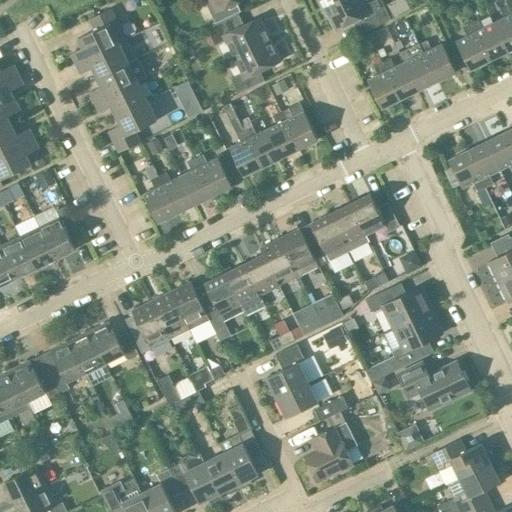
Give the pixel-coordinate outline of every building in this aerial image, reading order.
[(204,0),(216,23),(241,11),(236,1),(238,0),(204,0)] [(375,0),(364,5),(361,0),(338,0),(322,8),(324,12),(327,11),(336,30),(354,21),(361,18),(367,30),(391,19),(385,6),(381,8),(377,0),(375,0)] [(406,0),(395,0),(388,4),(395,17),(411,9),(406,0)] [(508,51),(511,48),(511,11),(509,5),(500,9),(504,18),(494,23),(508,51)] [(75,64),(120,42),(127,38),(111,8),(89,20),(94,30),(77,38),(82,48),(70,54),(75,64)] [(234,15),(207,28),(215,45),(226,40),(234,56),(242,73),(231,78),(238,93),(264,80),(260,70),(280,61),(270,39),(260,18),(245,25),(240,27),(234,15)] [(484,28),(479,19),(471,23),(489,60),(508,51),(494,23),(484,28)] [(470,69),(489,60),(471,23),(463,27),(468,36),(457,41),(470,69)] [(432,49),(431,49),(427,39),(419,43),(419,44),(438,81),(456,71),(443,43),(432,49)] [(120,42),(75,64),(80,74),(92,68),(96,77),(129,61),(120,42)] [(419,43),(419,42),(401,51),(406,61),(405,62),(419,90),(438,81),(419,44),(419,43)] [(382,47),(377,50),(379,53),(381,57),(386,55),(382,47)] [(177,56),(168,60),(170,65),(179,60),(177,56)] [(395,67),(391,58),(382,62),(401,99),(419,90),(405,62),(395,67)] [(101,87),(89,93),(94,102),(139,80),(129,61),(96,77),(101,87)] [(382,108),(401,99),(382,62),(375,66),(379,74),(368,80),(382,108)] [(0,83),(19,74),(14,64),(1,70),(0,68),(0,83)] [(0,83),(0,107),(15,100),(11,90),(24,84),(19,74),(0,83)] [(285,78),(273,84),(278,95),(290,89),(285,78)] [(115,116),(148,100),(139,80),(94,102),(99,112),(111,107),(115,116)] [(188,80),(174,87),(179,97),(193,90),(188,80)] [(262,86),(250,92),(256,104),(263,101),(265,93),(262,86)] [(0,130),(12,125),(7,116),(20,109),(15,100),(0,107),(0,130)] [(119,152),(142,141),(136,130),(158,119),(148,100),(115,116),(120,125),(108,131),(119,152)] [(293,116),(289,107),(281,111),(299,148),(318,139),(304,111),(293,116)] [(273,115),(277,124),(267,129),(281,157),(299,148),(281,111),(273,115)] [(12,125),(0,130),(0,154),(34,138),(29,128),(17,134),(12,125)] [(263,166),(281,157),(267,129),(257,134),(252,125),(244,129),(263,166)] [(244,175),(263,166),(244,129),(236,133),(241,142),(230,147),(244,175)] [(511,146),(505,132),(486,141),(500,169),(510,164),(511,167),(511,146)] [(172,134),(165,138),(170,149),(177,146),(172,134)] [(158,137),(147,143),(153,155),(164,149),(158,137)] [(0,187),(4,185),(1,179),(31,164),(26,154),(39,148),(34,138),(0,154),(0,187)] [(486,187),(494,183),(490,174),(500,169),(486,141),(468,150),(486,187)] [(486,187),(468,150),(449,159),(463,187),(474,182),(478,190),(478,191),(485,188),(486,187)] [(208,162),(203,154),(195,158),(213,195),(232,185),(219,157),(208,162)] [(195,204),(213,195),(195,158),(187,162),(192,170),(181,175),(195,204)] [(49,170),(36,176),(42,189),(55,183),(49,170)] [(171,180),(167,172),(158,176),(177,213),(195,204),(181,175),(171,180)] [(158,222),(177,213),(158,176),(151,179),(155,188),(144,194),(158,222)] [(0,195),(5,204),(14,200),(8,188),(0,192),(0,195)] [(486,188),(478,192),(485,207),(493,203),(486,188)] [(377,207),(370,193),(350,203),(366,235),(367,234),(386,225),(389,232),(401,226),(389,202),(377,207)] [(366,235),(350,203),(331,213),(350,251),(370,241),(367,234),(366,235)] [(56,258),(76,248),(68,232),(78,227),(67,205),(37,219),(40,226),(56,258)] [(305,238),(307,242),(319,266),(350,251),(331,213),(311,222),(316,233),(305,238)] [(511,216),(510,213),(500,218),(505,226),(511,222),(511,216)] [(36,268),(56,258),(40,226),(21,236),(36,268)] [(299,276),(319,266),(307,242),(305,238),(300,228),(280,237),(299,276)] [(511,235),(510,237),(511,240),(511,249),(498,257),(490,261),(500,281),(511,275),(511,235)] [(17,277),(36,268),(21,236),(1,245),(17,277)] [(299,276),(280,237),(260,247),(263,253),(264,253),(280,285),(299,276)] [(0,285),(17,277),(1,245),(0,245),(0,285)] [(413,247),(389,261),(398,276),(422,263),(413,247)] [(260,295),(280,285),(264,253),(263,253),(263,254),(244,263),(260,294),(260,295)] [(266,307),(260,295),(260,294),(244,263),(225,272),(241,304),(245,310),(248,316),(266,307)] [(389,280),(385,271),(376,276),(365,281),(369,291),(380,285),(389,280)] [(241,304),(225,272),(205,282),(206,285),(196,290),(201,301),(201,302),(206,313),(207,313),(213,326),(245,310),(241,304)] [(511,275),(500,281),(510,302),(511,300),(511,275)] [(206,313),(201,302),(201,301),(196,290),(191,281),(171,291),(187,323),(187,322),(206,313)] [(432,309),(421,287),(397,298),(391,287),(366,299),(372,311),(382,306),(393,328),(432,309)] [(187,323),(171,291),(152,300),(171,339),(191,329),(187,322),(187,323)] [(131,330),(142,352),(171,339),(152,300),(132,310),(140,326),(131,330)] [(319,316),(324,325),(344,315),(339,306),(319,316)] [(443,332),(432,309),(393,328),(402,346),(391,351),(393,355),(365,368),(371,381),(424,355),(419,344),(443,332)] [(324,325),(319,316),(300,325),(305,335),(324,325)] [(118,337),(110,321),(90,330),(108,367),(127,358),(128,359),(139,354),(128,332),(118,337)] [(331,350),(350,341),(342,324),(323,333),(331,350)] [(86,372),(89,377),(108,367),(90,330),(70,340),(86,372)] [(280,335),(285,344),(295,338),(291,330),(290,330),(280,335)] [(270,340),(268,341),(273,350),(275,349),(285,344),(280,335),(270,340)] [(86,372),(70,340),(40,355),(59,393),(70,388),(66,381),(86,372)] [(277,397),(309,382),(299,362),(305,359),(297,343),(275,354),(283,369),(267,377),(277,397)] [(59,393),(40,355),(11,369),(26,401),(46,391),(49,398),(59,393)] [(470,390),(457,361),(429,374),(423,361),(398,373),(409,397),(421,391),(430,409),(470,390)] [(196,391),(216,381),(208,366),(195,372),(199,379),(192,383),(194,385),(196,391)] [(216,381),(226,376),(227,376),(222,366),(211,372),(216,381)] [(11,369),(0,374),(0,396),(10,417),(29,407),(26,401),(11,369)] [(178,393),(169,374),(158,380),(170,404),(196,391),(194,385),(178,393)] [(381,396),(395,390),(389,377),(375,383),(381,396)] [(286,417),(318,402),(309,382),(277,397),(286,417)] [(182,415),(206,403),(201,392),(176,404),(182,415)] [(342,395),(315,409),(321,420),(348,406),(342,395)] [(0,426),(12,421),(0,396),(0,426)] [(121,419),(132,414),(124,399),(114,404),(121,419)] [(235,419),(233,420),(240,433),(251,428),(244,415),(235,419)] [(357,444),(346,421),(313,437),(319,450),(305,456),(317,480),(353,462),(346,449),(357,444)] [(408,452),(426,443),(418,425),(399,434),(408,452)] [(241,488),(250,483),(248,479),(259,473),(251,458),(262,452),(251,428),(240,433),(238,434),(243,442),(223,452),(241,488)] [(49,447),(44,436),(40,429),(30,433),(38,452),(39,452),(49,447)] [(440,470),(446,484),(459,478),(496,460),(491,450),(486,453),(481,442),(466,450),(461,440),(430,455),(438,471),(440,470)] [(15,501),(47,485),(37,466),(44,462),(39,452),(38,452),(16,463),(21,473),(5,481),(15,501)] [(232,493),(241,488),(223,452),(205,461),(204,461),(220,493),(229,488),(232,493)] [(204,461),(205,461),(200,453),(195,455),(189,453),(181,457),(180,463),(169,468),(181,492),(192,487),(200,503),(210,497),(212,502),(222,497),(220,493),(204,461)] [(496,460),(459,478),(446,484),(453,497),(437,504),(441,511),(466,511),(490,501),(484,489),(500,482),(495,471),(500,469),(496,460)] [(151,511),(176,511),(169,498),(181,492),(169,468),(157,474),(161,483),(142,492),(151,511)] [(125,488),(121,481),(102,490),(112,511),(151,511),(142,492),(141,492),(137,482),(125,488)] [(56,504),(47,485),(15,501),(20,511),(67,511),(68,511),(63,501),(56,504)] [(495,511),(490,501),(466,511),(511,511),(511,506),(511,504),(495,511)]
